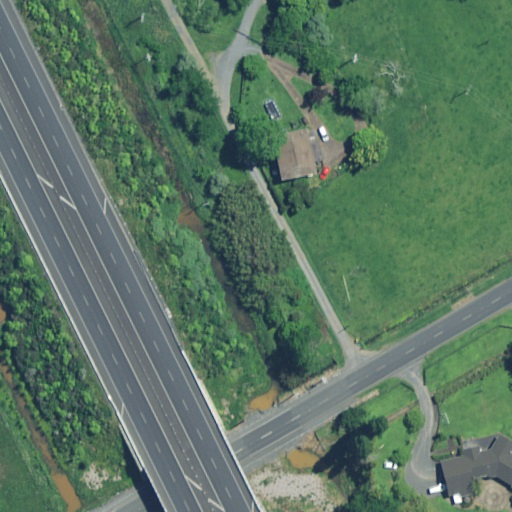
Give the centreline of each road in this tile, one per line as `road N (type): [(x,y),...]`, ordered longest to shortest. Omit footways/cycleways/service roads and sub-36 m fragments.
road 1 (motorway): [(0,25),(238,511)]
road 2 (tertiary): [(511,290),(131,511)]
road 3 (motorway): [(189,511),(0,128)]
